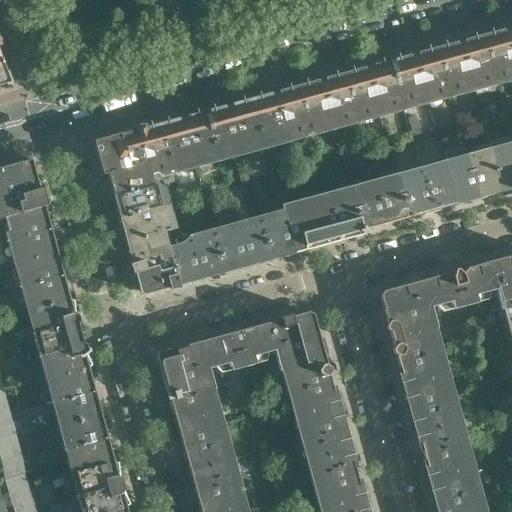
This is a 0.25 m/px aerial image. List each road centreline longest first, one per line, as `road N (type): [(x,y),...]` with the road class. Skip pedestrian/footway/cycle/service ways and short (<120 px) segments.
road 1 (secondary): [(55,121),(441,0)]
road 2 (secondary): [(368,0),(49,103)]
road 3 (residential): [(398,511),(336,276)]
road 4 (residential): [(336,276),(117,334)]
road 5 (residential): [(117,334),(55,121)]
road 6 (residential): [(117,334),(166,511)]
road 7 (residential): [(511,228),(336,276)]
